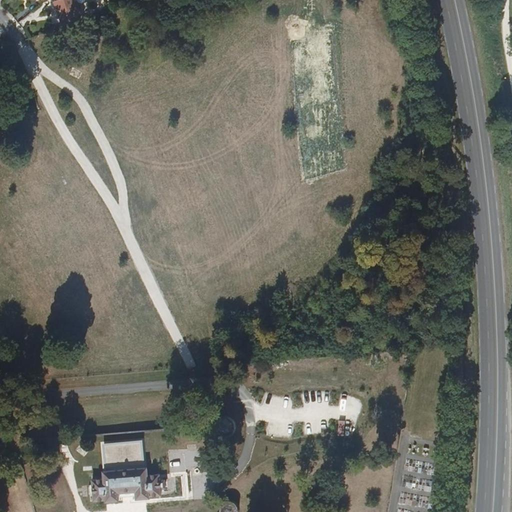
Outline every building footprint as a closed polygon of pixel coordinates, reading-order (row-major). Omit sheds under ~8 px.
[(65,27),(85,20),(77,0),(57,0),(58,1),(56,3),(65,27)] [(231,419),(228,417),(222,417),(218,419),(215,423),(219,435),(224,437),(228,436),(232,434),(234,429),(234,424),(231,419)] [(12,455),(16,456),(27,446),(27,440),(23,437),(20,434),(15,434),(9,436),(6,441),(6,447),(8,452),(12,455)] [(106,473),(143,469),(140,443),(104,446),(106,473)] [(159,490),(158,480),(158,476),(147,477),(146,469),(143,469),(106,473),(104,473),(105,481),(93,482),(95,500),(106,499),(107,502),(120,500),(119,494),(135,492),(136,499),(149,498),(148,496),(160,494),(159,490)] [(222,506),(222,509),(222,511),(239,511),(240,511),(240,508),(239,505),(238,503),(236,501),(233,500),(230,500),(227,501),(224,503),(222,506)]
